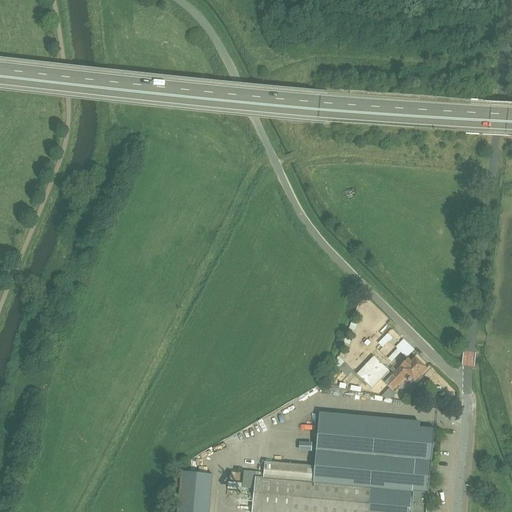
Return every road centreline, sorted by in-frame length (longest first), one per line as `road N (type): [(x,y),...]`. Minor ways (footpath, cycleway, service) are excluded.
road 1 (trunk): [(0,72),(511,120)]
road 2 (unclassified): [(466,387),(313,235),(210,30),(180,0)]
road 3 (track): [(270,146),(82,511)]
road 4 (unclassified): [(511,1),(466,387)]
road 5 (unclassified): [(466,387),(455,511)]
